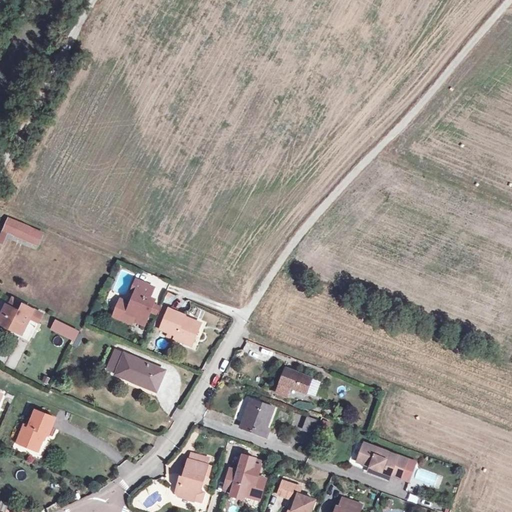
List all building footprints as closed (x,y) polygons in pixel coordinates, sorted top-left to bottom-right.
[(10,219),(5,231),(42,247),(47,235),(10,219)] [(151,314),(154,307),(155,305),(149,302),(154,291),(137,283),(133,294),(138,297),(129,315),(139,320),(146,323),(151,314)] [(9,303),(20,307),(22,300),(11,296),(9,303)] [(26,305),(22,313),(31,318),(35,309),(26,305)] [(31,318),(22,313),(8,306),(0,321),(0,323),(23,335),(31,318)] [(169,313),(168,316),(164,325),(161,332),(175,338),(173,342),(182,346),(184,342),(193,345),(201,327),(190,322),(188,324),(182,322),(183,319),(169,313)] [(158,323),(164,325),(168,316),(162,314),(158,323)] [(75,341),(80,330),(55,318),(50,329),(75,341)] [(146,323),(139,320),(137,325),(144,328),(146,323)] [(17,338),(7,365),(17,369),(27,341),(17,338)] [(125,356),(117,377),(136,385),(137,381),(159,389),(165,371),(125,356)] [(311,381),(286,371),(278,395),(285,398),(290,387),(306,393),(311,381)] [(41,382),(49,384),(51,376),(43,374),(41,382)] [(257,404),(247,401),(239,426),(267,437),(269,430),(266,429),(274,407),(259,401),(257,404)] [(21,444),(33,448),(34,444),(43,447),(48,434),(52,435),(58,418),(37,410),(31,427),(27,427),(21,444)] [(304,431),(312,434),(316,423),(307,420),(304,431)] [(391,476),(401,479),(407,461),(362,444),(356,463),(370,468),(375,470),(374,477),(389,482),(391,476)] [(199,459),(197,465),(206,468),(208,462),(199,459)] [(253,500),(258,502),(261,495),(270,498),(275,484),(266,481),(268,472),(262,469),(263,463),(250,459),(244,479),(242,487),(235,484),(231,494),(239,497),(238,499),(252,504),(253,500)] [(195,465),(190,484),(194,485),(191,494),(185,491),(184,496),(186,502),(202,506),(204,500),(209,495),(214,479),(216,480),(219,472),(214,470),(216,464),(208,462),(206,468),(197,465),(195,465)] [(237,477),(235,484),(242,487),(244,479),(237,477)] [(187,483),(185,491),(191,494),(194,485),(190,484),(187,483)] [(285,498),(299,504),(305,506),(302,511),(319,511),(323,504),(307,497),(309,491),(291,485),(285,498)] [(261,495),(258,502),(268,505),(270,498),(261,495)] [(58,502),(46,507),(48,511),(54,511),(61,509),(58,502)] [(345,510),(343,511),(368,511),(369,510),(350,502),(347,511),(345,510)]
